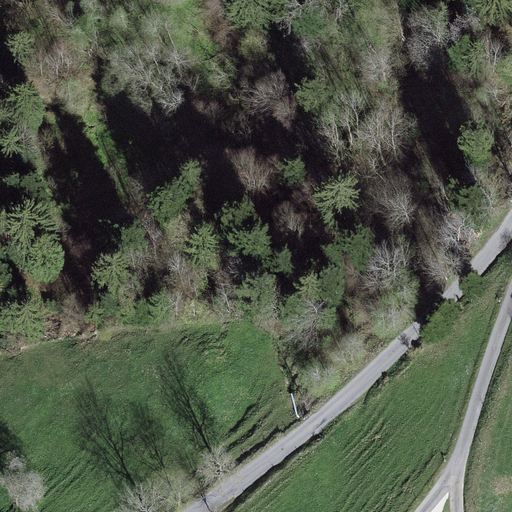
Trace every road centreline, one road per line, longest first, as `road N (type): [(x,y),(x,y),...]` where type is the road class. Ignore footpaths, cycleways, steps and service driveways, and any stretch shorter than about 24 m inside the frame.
road 1 (unclassified): [(511,225),(350,394),(190,511)]
road 2 (track): [(419,511),(461,447),(511,298)]
